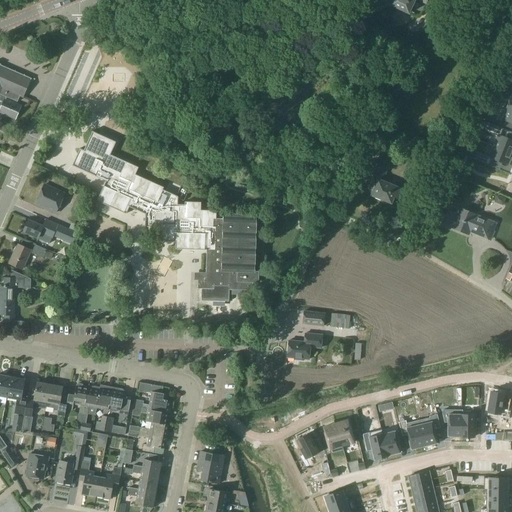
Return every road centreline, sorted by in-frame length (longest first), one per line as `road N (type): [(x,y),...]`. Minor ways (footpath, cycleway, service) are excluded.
road 1 (residential): [(0,211),(74,41),(80,0)]
road 2 (residential): [(219,349),(263,344),(329,212),(342,217)]
road 3 (residential): [(219,349),(41,340),(39,352)]
road 4 (residential): [(192,402),(179,379),(39,352)]
road 5 (residential): [(380,471),(448,454),(511,456)]
